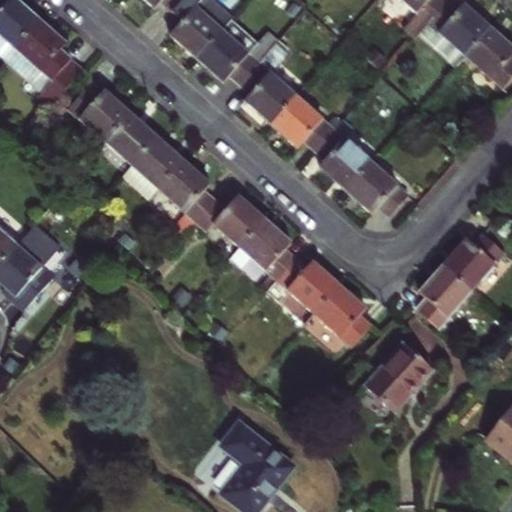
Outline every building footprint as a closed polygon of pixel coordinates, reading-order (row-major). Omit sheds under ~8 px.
[(0,0),(0,42),(8,49),(34,19),(12,0),(2,0),(2,1),(0,0)] [(199,1),(198,0),(145,0),(167,18),(172,12),(182,21),(199,1)] [(200,0),(199,1),(182,21),(193,31),(180,45),(206,68),(230,41),(239,31),(242,28),(215,4),(218,0),(200,0)] [(402,0),(422,18),(437,31),(456,10),(444,0),(402,0)] [(474,65),(499,37),(471,12),(466,19),(456,10),(437,31),(474,65)] [(410,31),(425,44),(437,31),(422,18),(410,31)] [(34,95),(46,106),(79,69),(56,48),(60,43),(34,19),(8,49),(45,82),(36,92),(34,95)] [(239,31),(230,41),(258,66),(267,55),(239,31)] [(463,78),(474,65),(437,31),(425,44),(463,78)] [(511,48),(499,37),(474,65),(511,97),(511,95),(511,48)] [(239,87),(249,95),(268,74),(258,66),(230,41),(206,68),(233,92),(239,87)] [(278,43),(276,46),(285,54),(288,51),(278,43)] [(285,54),(276,46),(267,55),(258,66),(268,74),(285,54)] [(8,49),(0,57),(0,59),(36,92),(45,82),(8,49)] [(296,63),(285,54),(268,74),(278,83),(296,63)] [(254,110),(280,134),(304,106),(278,83),(268,74),(249,95),(259,105),(254,110)] [(73,97),(109,129),(135,100),(108,77),(102,84),(93,75),(73,97)] [(122,141),(135,153),(161,124),(135,100),(109,129),(122,141)] [(314,153),(322,161),(341,139),(304,106),(280,134),(308,159),(314,153)] [(186,147),(161,124),(135,153),(147,164),(140,172),(153,183),(160,176),(186,147)] [(322,161),(334,170),(328,176),(355,200),(379,172),(341,139),(322,161)] [(128,160),(135,153),(122,141),(115,149),(128,160)] [(212,170),(186,147),(160,176),(197,208),(216,186),(205,177),(212,170)] [(140,172),(147,164),(135,153),(128,160),(140,172)] [(418,207),(379,172),(355,200),(382,224),(388,218),(399,228),(418,207)] [(206,217),(214,209),(241,233),(266,205),(239,180),(226,195),(216,186),(197,208),(206,217)] [(244,254),(253,244),(277,266),(298,244),(287,235),(293,229),(266,205),(241,233),(232,243),(244,254)] [(24,299),(53,266),(41,256),(60,235),(34,213),(15,233),(0,250),(0,273),(4,277),(1,280),(24,299)] [(0,219),(0,250),(15,233),(0,219)] [(473,232),(466,226),(444,251),(473,276),(504,241),(483,222),(473,232)] [(298,244),(277,266),(313,299),(339,271),(313,246),(307,252),(298,244)] [(444,251),(420,278),(427,284),(418,295),(439,314),(473,276),(444,251)] [(267,277),(303,309),(313,299),(277,266),(267,277)] [(351,333),(371,310),(359,299),(365,293),(339,271),(313,299),(351,333)] [(397,396),(430,352),(400,330),(368,375),(397,396)] [(511,434),(511,383),(487,415),(511,434)] [(249,493),(285,448),(226,400),(208,423),(235,445),(217,468),(249,493)] [(173,511),(158,500),(149,511),(173,511)]
